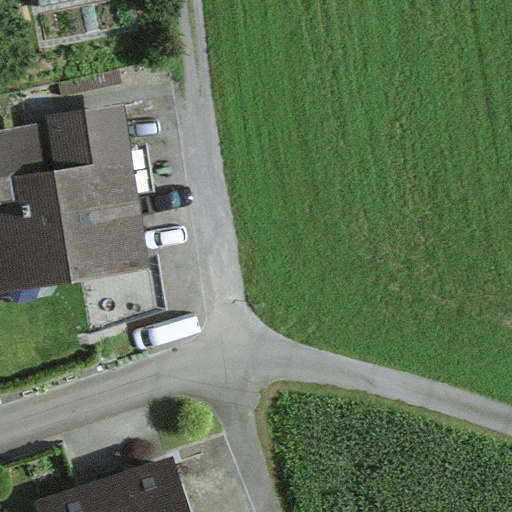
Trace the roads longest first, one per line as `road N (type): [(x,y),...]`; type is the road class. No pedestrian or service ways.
road 1 (residential): [(0,426),(234,352),(511,426)]
road 2 (track): [(191,0),(234,352)]
